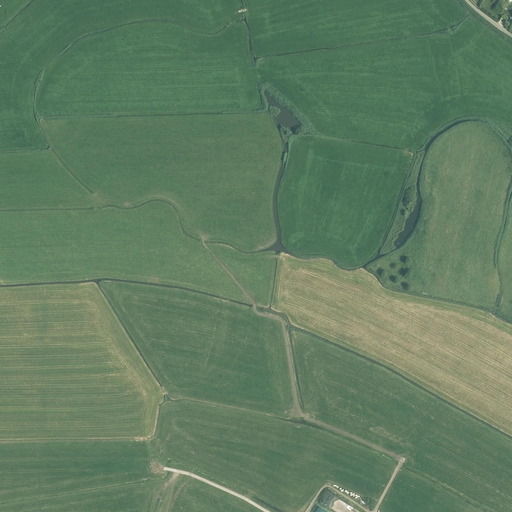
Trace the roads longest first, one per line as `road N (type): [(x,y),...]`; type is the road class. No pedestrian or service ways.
road 1 (track): [(403,457),(299,414),(282,323),(255,311),(200,244),(204,233)]
road 2 (track): [(266,511),(152,455),(145,435),(158,395),(176,385)]
